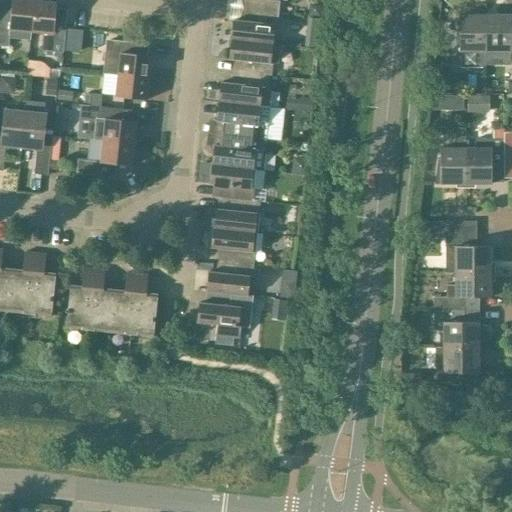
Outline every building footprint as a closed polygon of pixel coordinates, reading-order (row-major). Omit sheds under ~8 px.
[(12,0),(12,1),(2,0),(0,0),(0,4),(0,45),(8,47),(9,39),(29,41),(30,31),(34,2),(19,0),(12,0)] [(229,16),(241,18),(243,2),(232,0),(229,16)] [(279,0),(259,0),(258,11),(278,13),(279,0)] [(55,4),(34,2),(30,31),(44,33),(43,51),(44,51),(43,57),(54,58),(53,66),(59,67),(61,52),(63,52),(65,36),(52,34),(55,4)] [(234,20),(232,39),(275,44),(278,13),(258,11),(257,22),(234,20)] [(460,15),(459,48),(457,48),(457,68),(486,68),(486,52),(485,52),(485,15),(460,15)] [(485,15),(485,52),(486,52),(501,52),(501,59),(511,59),(511,27),(510,28),(511,15),(485,15)] [(307,45),(316,47),(321,19),(311,18),(307,45)] [(275,44),(232,39),(230,59),(250,61),(249,73),(269,75),(272,75),(275,44)] [(77,42),(67,41),(66,52),(76,54),(77,42)] [(117,73),(149,77),(151,57),(148,57),(122,54),(120,54),(117,73)] [(31,61),(30,73),(51,76),(53,64),(31,61)] [(231,71),(231,83),(221,82),(219,102),(270,107),(271,92),(268,88),(269,75),(249,73),(231,71)] [(149,77),(117,73),(115,95),(146,98),(149,77)] [(89,106),(101,106),(102,94),(90,93),(89,106)] [(470,95),(470,113),(492,112),(491,95),(470,95)] [(24,112),(23,112),(20,149),(38,151),(35,174),(47,175),(52,135),(43,133),(44,115),(46,103),(26,101),(24,112)] [(219,102),(215,134),(265,138),(263,136),(264,127),(267,127),(270,107),(219,102)] [(101,106),(89,106),(89,118),(95,118),(93,140),(101,141),(132,143),(134,121),(122,120),(123,109),(101,107),(101,106)] [(274,107),(270,138),(281,139),(286,108),(274,107)] [(23,112),(0,109),(0,169),(0,170),(3,147),(20,149),(23,112)] [(475,149),(466,149),(466,185),(491,185),(491,184),(503,184),(503,179),(511,179),(511,133),(504,133),(504,130),(492,130),(492,139),(475,139),(475,149)] [(215,134),(214,145),(212,165),(264,170),(266,153),(276,144),(282,145),(283,140),(265,138),(215,134)] [(439,150),(439,162),(437,162),(435,184),(440,184),(440,185),(466,185),(466,149),(465,136),(455,136),(455,150),(439,150)] [(101,141),(99,161),(115,162),(130,164),(132,143),(101,141)] [(77,158),(76,173),(94,175),(95,160),(87,159),(77,158)] [(264,170),(212,165),(210,184),(213,184),(212,196),(216,197),(253,201),(255,189),(262,190),(264,170)] [(215,208),(213,228),(258,233),(261,202),(253,201),(216,197),(220,209),(215,208)] [(445,223),(446,248),(445,273),(455,273),(492,272),(492,248),(477,248),(477,223),(445,223)] [(258,233),(213,228),(211,248),(216,249),(218,261),(254,265),(258,233)] [(0,312),(52,317),(56,275),(45,274),(46,255),(25,253),(23,272),(12,270),(2,269),(3,251),(0,250),(0,312)] [(218,262),(214,273),(208,272),(206,293),(208,293),(242,296),(251,297),(254,265),(218,261),(218,262)] [(286,269),(283,297),(292,298),(295,270),(286,269)] [(70,286),(68,307),(66,328),(154,337),(158,295),(147,294),(149,275),(127,273),(126,292),(103,290),(105,271),(84,270),(82,287),(70,286)] [(446,285),(446,298),(433,299),(433,311),(479,311),(479,299),(492,299),(492,272),(455,273),(455,285),(446,285)] [(208,293),(205,305),(198,304),(197,323),(216,326),(215,337),(239,339),(242,307),(241,306),(242,296),(208,293)] [(273,300),(271,319),(287,321),(289,302),(273,300)] [(479,323),(479,311),(433,311),(433,324),(433,330),(443,330),(443,347),(443,348),(480,348),(480,323),(479,323)] [(443,348),(443,347),(435,347),(435,374),(437,374),(437,383),(453,383),(453,374),(480,374),(480,348),(443,348)]
